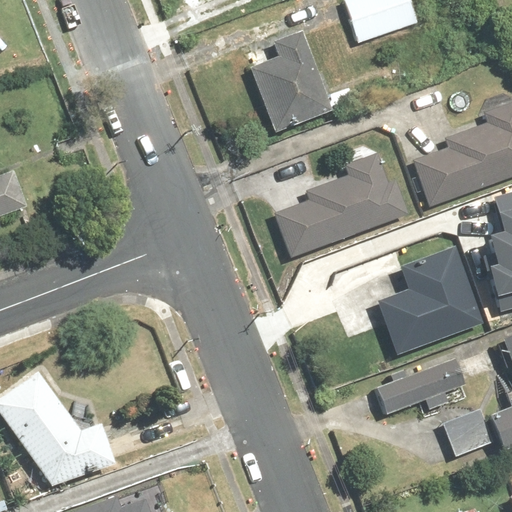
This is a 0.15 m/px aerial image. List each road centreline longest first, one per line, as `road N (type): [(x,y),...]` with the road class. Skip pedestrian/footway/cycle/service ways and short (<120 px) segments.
road 1 (residential): [(291,511),(179,237)]
road 2 (residential): [(179,237),(87,0)]
road 3 (residential): [(0,310),(179,237)]
